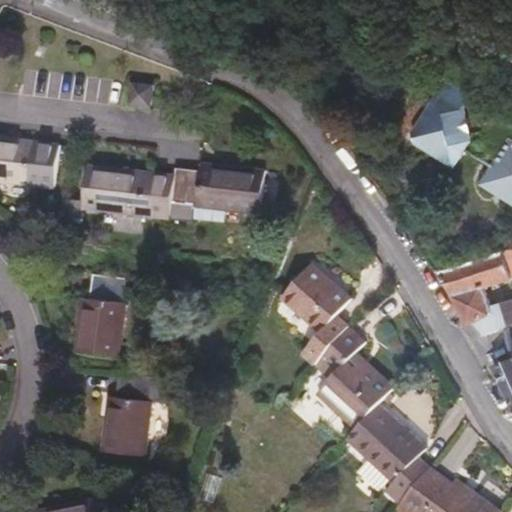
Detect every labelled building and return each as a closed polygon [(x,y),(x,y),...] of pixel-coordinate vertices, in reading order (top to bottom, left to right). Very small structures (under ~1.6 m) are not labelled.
[(133,105),(154,108),(156,88),(135,85),(133,105)] [(458,105),(436,92),(407,146),(451,171),(462,149),(454,114),(458,105)] [(37,143),(0,138),(0,182),(32,186),(33,183),(56,186),(61,155),(36,151),(37,143)] [(511,149),(501,143),(477,187),(511,206),(511,149)] [(177,185),(173,216),(173,220),(197,223),(199,207),(263,216),(268,173),(203,164),(202,173),(179,170),(177,185)] [(149,213),(173,216),(177,185),(153,182),(153,175),(92,167),(86,210),(149,217),(149,213)] [(511,266),(507,250),(443,270),(472,324),(479,321),(484,333),(511,325),(511,299),(490,306),(484,286),(511,277),(511,266)] [(307,355),(318,365),(351,327),(340,317),(355,299),(315,263),(285,299),(324,335),(307,355)] [(79,353),(121,358),(129,305),(125,304),(127,280),(97,275),(93,301),(86,299),(79,353)] [(351,327),(318,365),(335,380),(321,395),(359,429),(381,406),(398,387),(359,352),(368,341),(351,327)] [(511,358),(494,365),(511,399),(511,358)] [(104,451),(148,457),(156,403),(172,405),(175,382),(122,375),(119,399),(111,397),(104,451)] [(381,406),(359,429),(349,440),(398,483),(390,492),(404,505),(433,470),(420,461),(430,449),(381,406)] [(455,487),(433,470),(404,505),(401,508),(405,511),(499,511),(460,482),(455,487)] [(100,511),(98,499),(35,511),(34,511),(100,511)]
